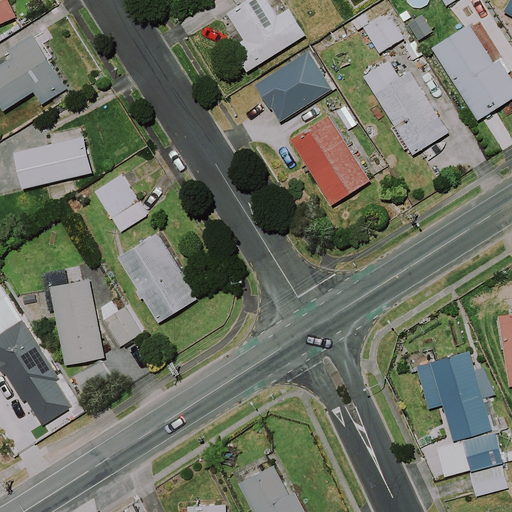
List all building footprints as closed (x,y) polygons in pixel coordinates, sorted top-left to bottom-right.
[(0,0),(0,24),(13,19),(4,0),(0,0)] [(245,75),(306,36),(291,11),(278,19),(266,0),(254,0),(226,17),(241,41),(228,49),(245,75)] [(511,0),(510,0),(503,12),(511,17),(511,0)] [(403,39),(387,11),(369,23),(364,14),(350,23),(356,32),(362,28),(378,55),(403,39)] [(483,53),(467,27),(430,50),(476,121),(511,98),(511,77),(493,47),(483,53)] [(64,91),(31,38),(0,57),(0,111),(1,113),(33,93),(41,105),(64,91)] [(397,78),(386,62),(361,78),(393,126),(389,129),(409,158),(447,133),(406,72),(397,78)] [(299,95),(285,71),(259,86),(273,111),(299,95)] [(369,180),(329,118),(289,143),(330,206),(369,180)] [(92,173),(84,138),(18,153),(26,189),(92,173)] [(148,215),(122,174),(93,192),(119,233),(148,215)] [(198,299),(158,232),(117,258),(157,324),(198,299)] [(103,357),(86,281),(48,290),(65,366),(103,357)] [(140,335),(126,307),(103,319),(116,347),(140,335)] [(511,386),(511,314),(499,317),(506,358),(501,359),(507,387),(511,386)] [(59,379),(23,321),(4,333),(7,338),(0,342),(0,365),(38,427),(71,407),(55,381),(59,379)] [(481,399),(495,394),(487,366),(472,370),(466,352),(434,361),(437,372),(416,378),(426,411),(440,406),(451,444),(434,449),(442,478),(467,471),(474,497),(507,487),(491,432),(481,399)] [(112,388),(104,365),(75,375),(84,398),(112,388)] [(286,494),(271,465),(236,483),(250,511),(301,511),(291,492),(286,494)]
